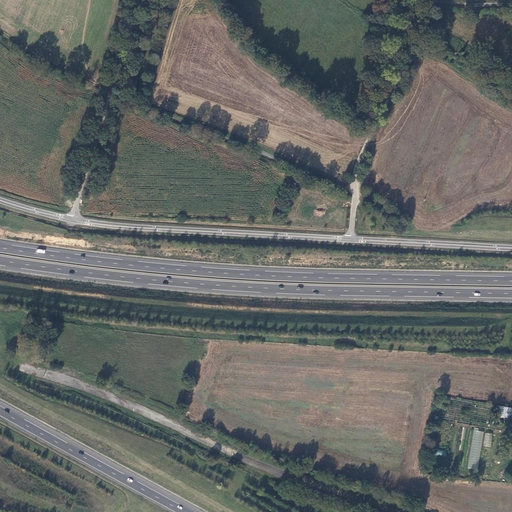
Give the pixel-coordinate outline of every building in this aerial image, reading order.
[(36,374),(34,381),(41,383),(42,376),(36,374)] [(51,386),(53,378),(44,376),(42,383),(51,386)] [(434,419),(487,429),(492,405),(438,395),(434,419)] [(511,408),(497,406),(496,416),(511,419),(511,408)] [(477,470),(484,432),(478,431),(478,428),(474,428),(467,468),(477,470)] [(485,433),(483,446),(491,447),(492,433),(485,433)]
